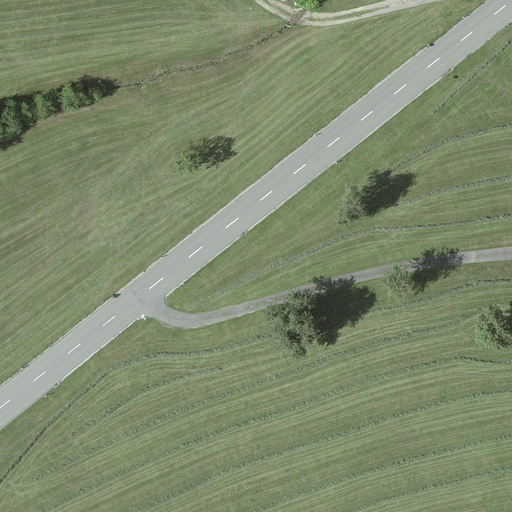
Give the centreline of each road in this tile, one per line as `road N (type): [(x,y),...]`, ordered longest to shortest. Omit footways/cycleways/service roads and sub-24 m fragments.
road 1 (tertiary): [(511,1),(0,408)]
road 2 (track): [(416,0),(316,21),(263,0)]
